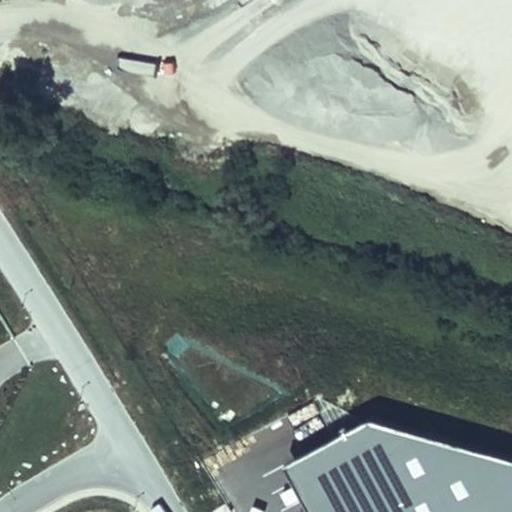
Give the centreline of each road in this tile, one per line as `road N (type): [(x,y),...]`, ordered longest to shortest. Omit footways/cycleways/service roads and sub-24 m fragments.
road 1 (unclassified): [(128,450),(0,228)]
road 2 (unclassified): [(16,511),(128,450)]
